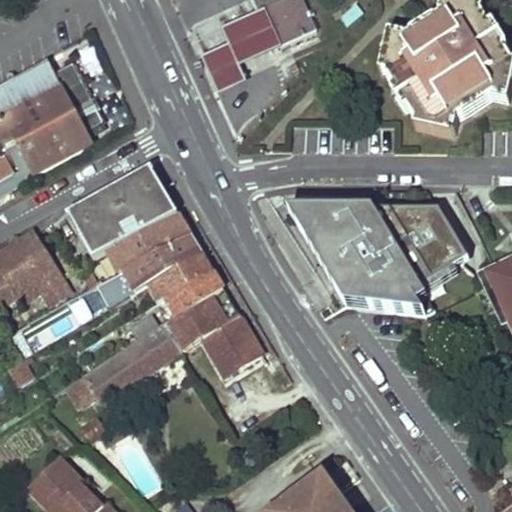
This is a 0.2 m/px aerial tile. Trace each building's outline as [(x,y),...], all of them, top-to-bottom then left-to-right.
[(302,0),(255,0),(263,16),(278,51),(317,34),(302,0)] [(481,14),(442,4),(437,20),(431,25),(437,35),(417,47),(411,37),(402,43),(386,38),(377,78),(386,80),(392,92),(394,90),(409,112),(406,114),(413,125),(411,132),(450,142),(453,125),(461,121),(456,112),(476,100),(481,108),(489,104),(504,108),(511,76),(511,69),(508,69),(501,55),(498,57),(484,34),(487,33),(479,21),(481,14)] [(278,51),(263,16),(251,21),(235,28),(226,32),(233,50),(225,54),(214,58),(207,61),(221,95),(228,92),(239,87),(247,84),(240,68),(250,63),(266,56),(278,51)] [(431,25),(411,37),(417,47),(437,35),(431,25)] [(501,55),(504,52),(491,31),(487,33),(484,34),(498,57),(501,55)] [(97,59),(80,63),(84,80),(101,76),(97,59)] [(65,93),(51,67),(0,95),(0,133),(21,173),(18,174),(26,186),(95,148),(65,93)] [(75,87),(65,93),(95,148),(105,142),(75,87)] [(392,92),(387,94),(401,118),(406,114),(409,112),(394,90),(392,92)] [(456,112),(461,121),(481,108),(476,100),(456,112)] [(0,202),(24,189),(8,159),(0,163),(0,202)] [(151,173),(71,217),(93,262),(108,254),(178,218),(164,195),(151,173)] [(359,210),(294,206),(346,306),(425,318),(434,313),(425,295),(418,281),(453,263),(462,258),(464,255),(445,215),(378,211),(380,217),(366,224),(359,210)] [(378,211),(359,210),(366,224),(380,217),(378,211)] [(178,218),(108,254),(119,276),(125,273),(191,240),(185,230),(178,218)] [(511,234),(511,235),(511,236),(511,255),(479,271),(504,325),(509,323),(511,329),(511,234)] [(0,270),(1,272),(0,272),(0,309),(18,298),(37,286),(43,295),(51,307),(73,294),(34,235),(11,250),(0,256),(0,270)] [(191,240),(125,273),(136,296),(147,290),(203,258),(198,250),(191,240)] [(203,258),(147,290),(158,307),(165,303),(215,279),(210,269),(203,258)] [(425,295),(460,278),(453,263),(418,281),(425,295)] [(100,287),(93,270),(83,275),(90,291),(100,287)] [(215,279),(165,303),(177,322),(224,295),(219,286),(215,279)] [(18,298),(24,306),(43,295),(37,286),(18,298)] [(177,322),(167,330),(183,356),(204,343),(226,378),(264,357),(237,316),(224,295),(177,322)] [(54,324),(63,338),(95,318),(86,304),(54,324)] [(161,333),(154,320),(133,334),(140,345),(161,333)] [(143,348),(80,387),(90,403),(97,399),(103,407),(183,356),(167,330),(161,333),(140,345),(143,348)] [(11,374),(19,393),(38,385),(30,365),(11,374)] [(80,387),(71,392),(81,409),(90,403),(80,387)] [(201,449),(219,465),(244,437),(198,396),(163,435),(191,459),(201,449)] [(84,487),(59,461),(31,489),(53,511),(113,511),(108,506),(104,511),(82,488),(84,487)] [(330,511),(313,488),(279,511),(330,511)]
